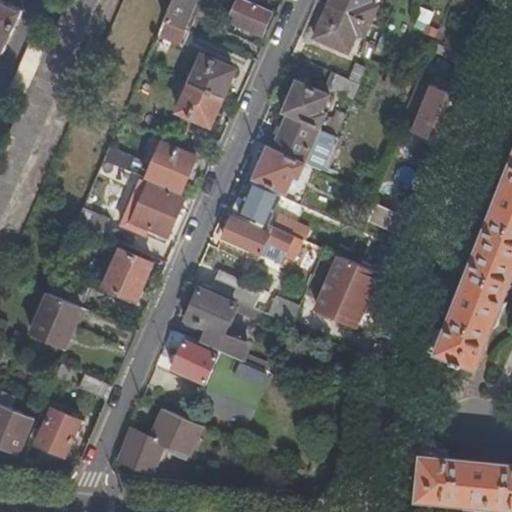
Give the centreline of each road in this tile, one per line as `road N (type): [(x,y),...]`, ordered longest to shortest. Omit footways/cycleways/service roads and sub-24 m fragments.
road 1 (residential): [(78,509),(300,0)]
road 2 (residential): [(382,419),(392,364),(511,61)]
road 3 (residential): [(382,419),(511,432)]
